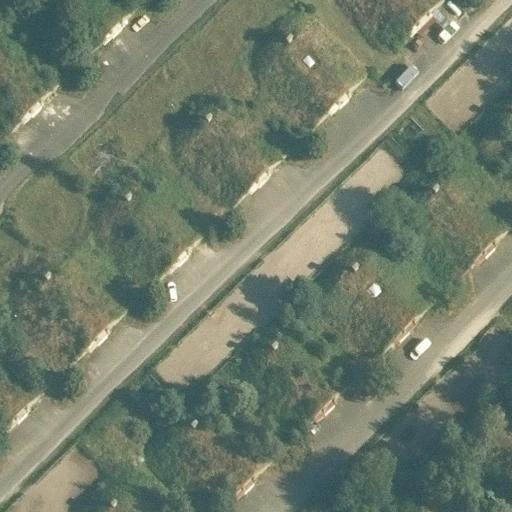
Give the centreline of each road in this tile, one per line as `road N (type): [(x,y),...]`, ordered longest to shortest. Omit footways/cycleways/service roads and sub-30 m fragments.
road 1 (unclassified): [(499,0),(0,491)]
road 2 (unclassified): [(263,511),(511,274)]
road 3 (unclassified): [(0,194),(199,0)]
